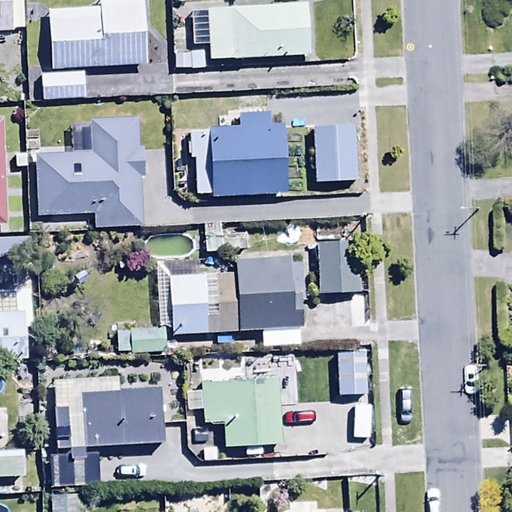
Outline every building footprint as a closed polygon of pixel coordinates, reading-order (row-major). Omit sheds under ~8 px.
[(0,0),(0,14),(21,14),(20,0),(0,0)] [(207,49),(208,63),(310,58),(308,7),(191,12),(192,50),(207,49)] [(39,55),(41,82),(86,79),(84,52),(39,55)] [(356,107),(310,108),(311,163),(357,162),(356,107)] [(195,162),(196,197),(286,195),(285,129),(268,130),(268,117),(237,118),(237,132),(190,133),(190,144),(186,144),(187,158),(190,158),(190,162),(195,162)] [(142,231),(140,179),(144,179),(139,121),(89,122),(90,154),(33,155),(35,220),(95,219),(95,232),(142,231)] [(306,228),(306,246),(339,245),(339,228),(306,228)] [(20,240),(0,241),(0,260),(21,259),(20,240)] [(358,246),(314,249),(318,298),(361,295),(358,246)] [(235,278),(214,279),(214,288),(155,291),(157,327),(170,326),(170,337),(262,334),(262,351),(298,349),(297,331),(303,331),(301,281),(306,281),(305,257),(234,260),(235,278)] [(0,363),(31,362),(28,294),(0,295),(0,363)] [(123,341),(117,341),(117,355),(131,354),(131,357),(166,355),(165,331),(123,333),(123,341)] [(51,491),(96,489),(95,449),(163,446),(160,387),(118,389),(118,381),(52,385),(56,455),(50,455),(51,491)] [(280,448),(279,409),(297,409),(297,386),(278,387),(278,382),(199,384),(199,395),(184,396),(185,414),(201,413),(202,427),(223,426),(224,451),(244,450),(244,458),(260,458),(259,449),(280,448)] [(0,479),(22,479),(21,454),(0,455),(0,479)] [(80,511),(80,497),(49,498),(49,511),(80,511)]
